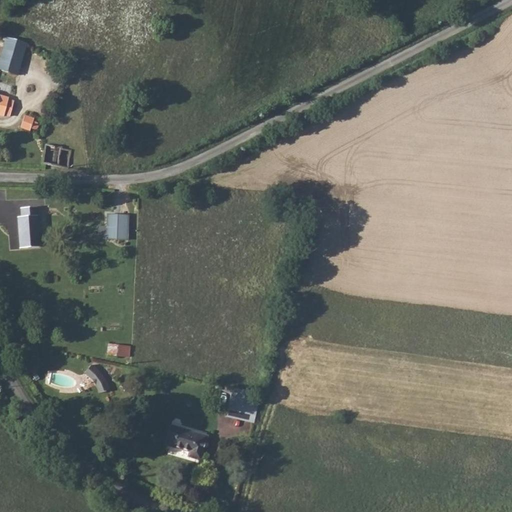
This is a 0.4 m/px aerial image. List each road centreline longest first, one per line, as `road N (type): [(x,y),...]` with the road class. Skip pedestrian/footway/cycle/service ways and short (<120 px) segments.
road 1 (unclassified): [(0,180),(131,181),(196,162),(511,1)]
road 2 (unclassified): [(0,358),(77,463),(167,511)]
road 3 (track): [(283,344),(240,511)]
